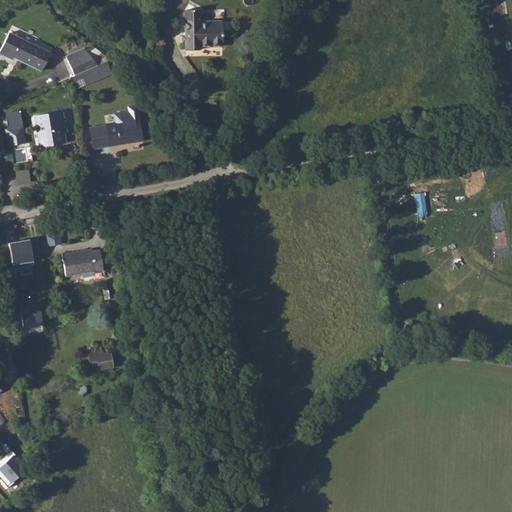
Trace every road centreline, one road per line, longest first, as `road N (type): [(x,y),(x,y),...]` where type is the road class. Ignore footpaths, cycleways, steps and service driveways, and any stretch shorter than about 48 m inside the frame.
road 1 (track): [(58,0),(198,145),(216,175)]
road 2 (residential): [(7,218),(216,175)]
road 3 (track): [(223,176),(301,0)]
